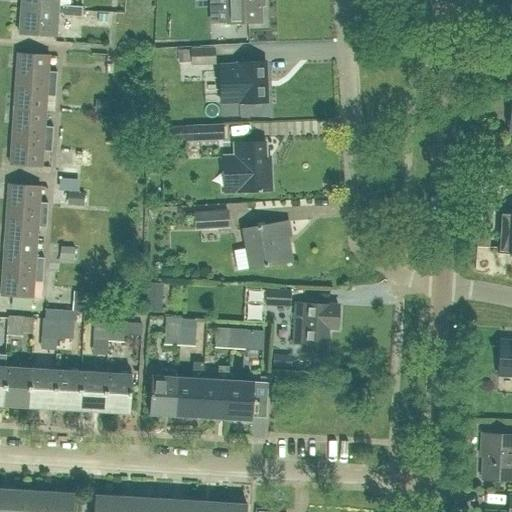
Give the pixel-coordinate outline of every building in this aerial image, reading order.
[(260,0),(226,0),(227,25),(261,23),(260,0)] [(81,6),(58,5),(58,8),(20,5),(18,33),(56,36),(57,13),(61,13),(61,16),(81,17),(81,6)] [(98,14),(97,22),(107,23),(108,15),(98,14)] [(190,65),(215,64),(214,46),(189,47),(189,49),(177,49),(177,64),(190,63),(190,65)] [(15,83),(56,86),(56,72),(47,71),(48,57),(17,54),(15,83)] [(106,62),(105,75),(113,75),(114,63),(106,62)] [(237,65),(219,65),(220,102),(238,101),(238,103),(266,102),(265,62),(237,63),(237,65)] [(56,86),(15,83),(13,110),(44,112),(45,96),(55,97),(56,86)] [(95,99),(94,112),(109,113),(110,101),(95,99)] [(44,112),(13,110),(11,137),(52,140),(53,126),(43,126),(44,112)] [(222,124),(178,126),(178,142),(223,140),(222,124)] [(52,140),(11,137),(8,166),(40,168),(41,151),(52,151),(52,140)] [(232,145),(232,154),(222,155),(224,193),(272,191),(270,166),(266,166),(265,143),(232,145)] [(71,150),(70,164),(86,165),(87,151),(71,150)] [(5,213),(46,216),(47,202),(38,202),(39,187),(7,185),(5,213)] [(67,192),(67,205),(83,206),(84,192),(67,192)] [(194,230),(228,228),(226,203),(192,206),(194,230)] [(46,216),(5,213),(3,240),(35,243),(36,227),(46,227),(46,216)] [(511,213),(502,213),(499,252),(511,253),(511,213)] [(289,238),(292,237),(290,222),(243,230),(251,270),(293,262),(289,238)] [(476,228),(475,246),(485,247),(486,228),(476,228)] [(35,243),(3,240),(2,268),(42,270),(43,258),(34,257),(35,243)] [(60,247),(59,260),(73,261),(74,247),(60,247)] [(42,270),(2,268),(0,290),(0,295),(31,298),(32,282),(42,282),(42,270)] [(147,288),(146,307),(158,308),(160,289),(147,288)] [(290,289),(265,288),(264,306),(290,307),(290,289)] [(73,291),(72,311),(95,312),(96,292),(73,291)] [(293,303),(291,323),(300,324),(299,343),(305,343),(304,355),(322,356),(323,345),(324,345),(325,328),(335,328),(336,305),(293,303)] [(370,337),(371,310),(341,309),(340,336),(370,337)] [(56,339),(58,311),(44,310),(44,319),(42,319),(41,338),(56,339)] [(58,311),(56,339),(71,340),(72,321),(75,321),(75,312),(58,311)] [(7,317),(6,336),(21,337),(22,318),(7,317)] [(178,346),(180,320),(164,319),(163,345),(178,346)] [(180,320),(178,346),(193,347),(195,320),(180,320)] [(107,342),(108,323),(93,322),(91,341),(107,342)] [(108,323),(107,342),(122,343),(123,324),(108,323)] [(229,349),(230,330),(215,330),(214,348),(229,349)] [(230,330),(229,349),(244,350),(245,331),(230,330)] [(511,343),(499,343),(497,373),(511,374),(511,343)] [(176,378),(174,416),(199,418),(202,380),(203,380),(203,362),(192,362),(191,379),(176,378)] [(216,381),(203,380),(202,380),(199,418),(224,419),(227,381),(228,381),(228,366),(217,365),(216,381)] [(4,368),(2,406),(27,408),(30,369),(4,368)] [(30,369),(27,408),(52,409),(54,371),(30,369)] [(77,411),(80,372),(54,371),(52,409),(77,411)] [(80,372),(77,411),(102,412),(105,374),(80,372)] [(128,414),(131,376),(105,374),(102,412),(128,414)] [(174,416),(176,378),(150,377),(148,415),(174,416)] [(227,381),(224,419),(250,421),(252,383),(228,381),(227,381)] [(511,474),(511,434),(480,433),(479,450),(483,450),(481,473),(511,474)] [(0,511),(21,511),(23,491),(0,489),(0,511)] [(46,511),(47,493),(23,491),(21,511),(46,511)] [(47,493),(46,511),(72,511),(73,494),(47,493)] [(118,511),(120,497),(93,496),(92,511),(118,511)] [(143,511),(145,499),(120,497),(118,511),(143,511)] [(168,511),(169,501),(145,499),(143,511),(168,511)] [(193,511),(194,502),(169,501),(168,511),(193,511)] [(218,511),(219,504),(194,502),(193,511),(218,511)]
